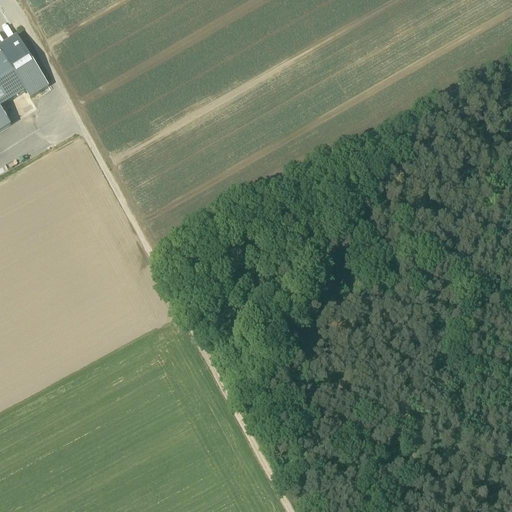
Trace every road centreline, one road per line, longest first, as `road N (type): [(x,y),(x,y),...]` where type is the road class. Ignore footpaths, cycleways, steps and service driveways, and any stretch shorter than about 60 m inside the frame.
road 1 (track): [(292,511),(12,0)]
road 2 (track): [(511,57),(155,263)]
road 3 (track): [(511,160),(392,511)]
